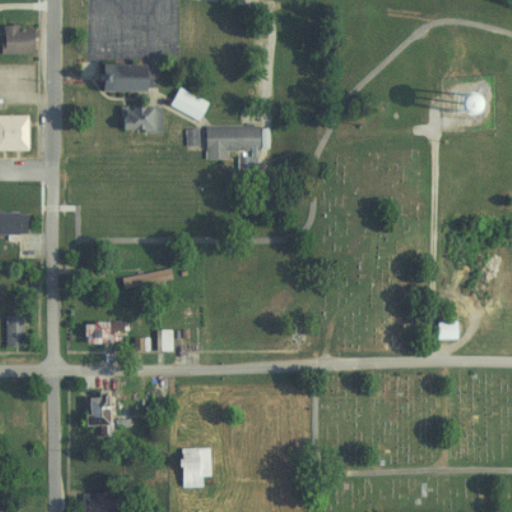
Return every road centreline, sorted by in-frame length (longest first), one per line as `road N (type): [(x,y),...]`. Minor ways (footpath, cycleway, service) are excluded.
road 1 (residential): [(0,377),(511,361)]
road 2 (residential): [(50,0),(56,511)]
road 3 (residential): [(511,473),(334,476),(285,454)]
road 4 (residential): [(324,368),(316,435),(323,468),(393,511)]
